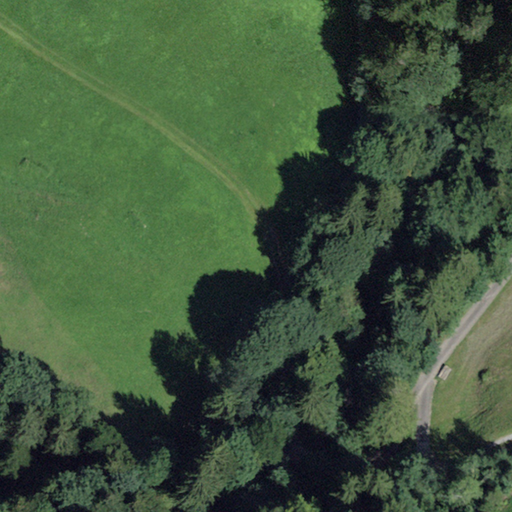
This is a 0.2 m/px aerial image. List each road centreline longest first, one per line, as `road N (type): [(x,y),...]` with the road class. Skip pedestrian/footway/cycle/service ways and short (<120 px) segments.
road 1 (track): [(0,12),(156,115),(262,213),(284,291),(298,459),(332,471),(387,452),(406,402),(425,384)]
road 2 (track): [(284,291),(358,174),(365,0)]
